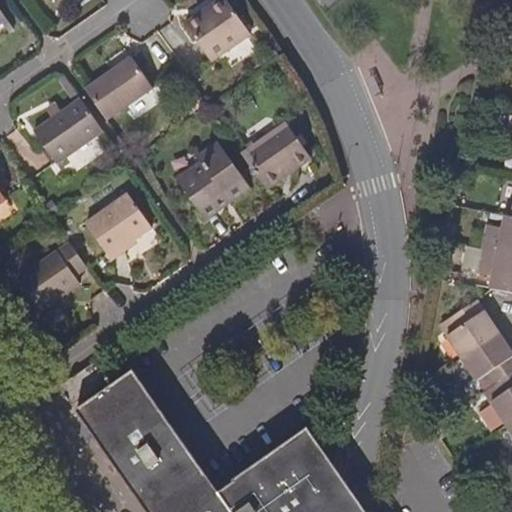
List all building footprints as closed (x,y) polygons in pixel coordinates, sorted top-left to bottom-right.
[(206,9),(184,24),(209,60),(248,33),(225,0),(213,0),(205,6),(206,9)] [(85,86),(106,116),(151,84),(130,55),(85,86)] [(367,72),(377,88),(389,79),(379,62),(367,72)] [(57,79),(73,102),(81,97),(64,74),(57,79)] [(93,113),(81,97),(73,102),(60,111),(56,105),(48,110),(52,117),(35,129),(57,162),(103,129),(93,113)] [(240,151),(262,182),(289,163),(292,166),(309,154),(284,120),(240,151)] [(199,160),(176,177),(203,215),(248,183),(216,139),(195,153),(199,160)] [(131,191),(88,219),(111,252),(153,223),(131,191)] [(511,253),(511,214),(511,215),(506,214),(497,250),(511,253)] [(349,223),(348,224),(337,232),(349,249),(356,241),(354,231),(349,223)] [(94,264),(76,240),(24,276),(48,308),(86,281),(81,272),(94,264)] [(497,250),(484,247),(475,285),(489,287),(497,250)] [(489,287),(511,291),(511,253),(497,250),(489,287)] [(460,360),(501,333),(487,312),(480,301),(447,322),(454,333),(446,339),(460,360)] [(481,393),(492,386),(511,372),(511,349),(501,333),(460,360),(481,393)] [(96,385),(106,377),(93,360),(83,367),(96,385)] [(58,384),(72,402),(96,385),(83,367),(58,384)] [(504,426),(511,420),(511,372),(492,386),(500,398),(490,404),(504,426)] [(77,413),(144,511),(315,511),(330,458),(310,430),(219,492),(134,373),(77,413)] [(368,511),(351,485),(330,458),(315,511),(368,511)]
